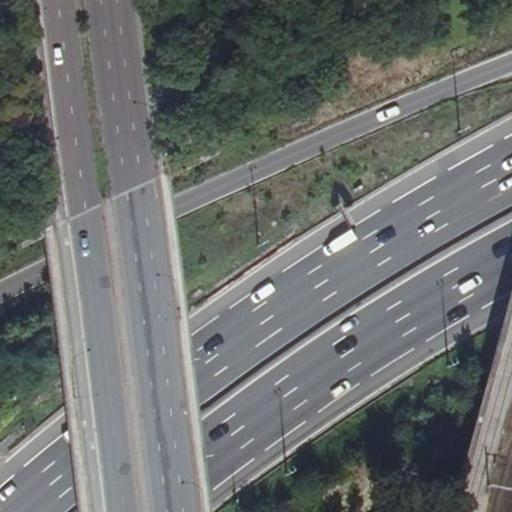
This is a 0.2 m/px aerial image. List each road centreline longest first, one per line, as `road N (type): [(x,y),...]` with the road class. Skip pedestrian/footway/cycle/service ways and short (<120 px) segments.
road 1 (motorway): [(511,164),(158,390),(15,511)]
road 2 (motorway): [(511,66),(359,127),(0,297)]
road 3 (primary): [(54,0),(120,511)]
road 4 (primary): [(168,511),(105,0)]
road 5 (motorway): [(147,511),(378,332),(511,247)]
